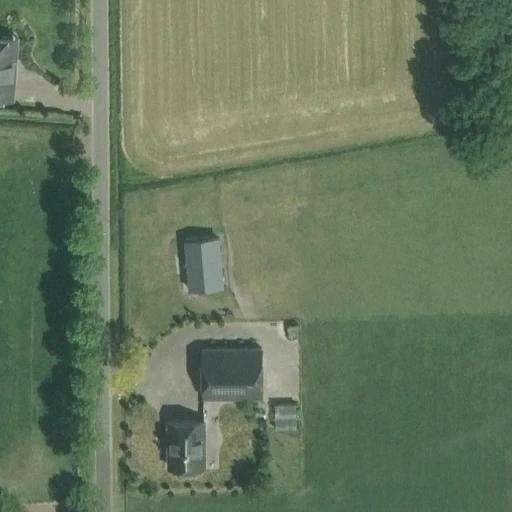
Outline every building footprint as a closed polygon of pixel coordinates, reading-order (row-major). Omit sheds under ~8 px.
[(10,69),(13,36),(0,35),(0,94),(12,96),(14,69),(10,69)] [(189,288),(221,285),(217,236),(184,239),(189,288)] [(203,348),(203,396),(262,395),(261,347),(203,348)] [(305,407),(282,407),(283,435),(305,435),(305,407)] [(204,465),(203,420),(168,420),(168,437),(171,437),(171,446),(168,446),(169,465),(204,465)]
